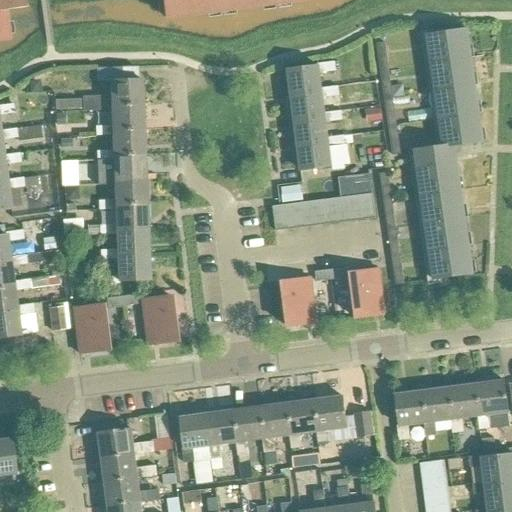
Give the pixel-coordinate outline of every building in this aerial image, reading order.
[(0,0),(0,39),(7,39),(4,11),(24,9),(22,0),(0,0)] [(162,0),(165,18),(301,0),(162,0)] [(415,151),(434,280),(474,274),(457,162),(451,163),(448,148),(484,142),(467,30),(427,36),(444,147),(415,151)] [(401,154),(386,52),(385,43),(376,44),(392,156),(401,154)] [(288,70),(291,96),(322,92),(322,88),(320,73),(336,70),(335,61),(318,63),(319,66),(288,70)] [(39,79),(27,80),(29,92),(41,91),(39,79)] [(109,82),(110,97),(82,98),(82,100),(82,108),(94,107),(94,112),(110,111),(110,107),(142,106),(141,81),(109,82)] [(322,92),(291,96),(292,98),(287,99),(290,121),(325,117),(325,114),(323,98),(339,96),(338,86),(322,88),(322,92)] [(82,108),(82,100),(54,101),(55,111),(82,110),(82,108)] [(0,115),(13,114),(12,105),(0,106),(0,115)] [(110,107),(110,111),(111,127),(95,127),(95,137),(111,136),(111,132),(143,131),(142,106),(110,107)] [(367,123),(382,121),(380,108),(365,110),(367,123)] [(325,117),(290,121),(293,146),(329,142),(328,139),(326,123),(343,121),(341,111),(325,114),(325,117)] [(64,112),(55,113),(56,123),(65,123),(64,112)] [(16,129),(0,131),(0,158),(3,158),(3,156),(1,141),(17,139),(16,129)] [(111,132),(111,136),(112,151),(96,152),(96,161),(112,161),(112,157),(144,155),(143,131),(111,132)] [(329,142),(293,146),(294,151),(298,151),(301,171),(332,167),(330,148),(346,146),(345,136),(328,139),(329,142)] [(71,138),(60,138),(60,147),(71,146),(71,138)] [(3,158),(0,158),(0,183),(6,183),(6,181),(4,165),(20,163),(19,154),(3,156),(3,158)] [(371,169),(386,167),(384,154),(369,156),(371,169)] [(145,180),(144,155),(112,157),(112,161),(113,176),(85,177),(85,187),(113,185),(113,181),(145,180)] [(404,284),(388,173),(380,175),(395,286),(404,284)] [(36,177),(22,179),(24,188),(38,186),(36,177)] [(360,196),(372,194),(370,177),(357,179),(360,196)] [(22,179),(6,181),(6,183),(0,183),(0,210),(10,210),(7,190),(24,188),(22,179)] [(113,181),(113,185),(114,201),(97,202),(98,211),(114,210),(114,206),(146,205),(145,180),(113,181)] [(372,194),(360,196),(363,220),(376,219),(373,194),(372,194)] [(360,196),(355,196),(347,197),(351,222),(363,220),(360,196)] [(351,222),(347,197),(335,199),(338,224),(351,222)] [(335,199),(323,201),(326,225),(338,224),(335,199)] [(326,225),(323,201),(311,202),(314,227),(326,225)] [(314,227),(311,202),(299,204),(302,228),(314,227)] [(299,204),(286,205),(289,230),(302,228),(299,204)] [(146,230),(146,205),(114,206),(114,210),(115,226),(86,227),(86,236),(115,235),(115,231),(146,230)] [(289,230),(286,205),(273,207),(276,232),(289,230)] [(115,231),(115,235),(116,251),(99,251),(100,261),(116,260),(116,256),(147,255),(146,230),(115,231)] [(5,236),(0,236),(0,262),(9,261),(9,258),(7,242),(23,240),(22,231),(4,233),(5,236)] [(53,238),(42,240),(43,252),(55,250),(53,238)] [(46,253),(9,258),(9,261),(0,262),(0,287),(13,286),(12,282),(10,267),(57,260),(56,251),(46,253)] [(116,256),(116,260),(117,275),(100,276),(101,285),(118,285),(118,282),(148,281),(147,255),(116,256)] [(345,268),(330,270),(331,280),(346,278),(345,268)] [(331,280),(330,270),(315,272),(316,282),(331,280)] [(385,316),(383,300),(379,270),(351,273),(357,319),(385,316)] [(13,286),(0,287),(0,312),(16,311),(16,307),(14,292),(48,287),(47,278),(12,282),(13,286)] [(283,282),(287,312),(289,328),(317,324),(311,279),(283,282)] [(351,282),(338,283),(339,303),(352,302),(351,282)] [(135,295),(121,297),(122,307),(137,305),(135,295)] [(122,307),(121,297),(105,299),(107,309),(122,307)] [(142,300),(144,317),(147,346),(175,343),(170,297),(142,300)] [(32,305),(16,307),(16,311),(0,312),(0,338),(20,336),(20,334),(36,333),(32,305)] [(65,305),(47,307),(51,332),(68,329),(65,305)] [(101,305),(73,309),(79,355),(107,351),(101,305)] [(509,413),(504,381),(477,385),(481,417),(478,417),(480,430),(490,429),(489,416),(509,413)] [(477,385),(450,388),(454,420),(451,420),(453,434),(464,432),(462,419),(478,417),(481,417),(477,385)] [(450,388),(423,392),(428,423),(424,424),(426,437),(437,436),(435,423),(451,420),(454,420),(450,388)] [(428,423),(423,392),(396,395),(400,426),(397,426),(399,441),(410,439),(408,426),(424,424),(428,423)] [(329,445),(328,431),(347,429),(343,397),(316,400),(320,432),(317,433),(319,446),(329,445)] [(320,432),(316,400),(289,404),(293,436),(290,436),(292,449),(303,448),(301,435),(317,433),(320,432)] [(293,436),(289,404),(262,407),(266,439),(263,440),(266,463),(277,461),(274,438),(290,436),(293,436)] [(266,439),(262,407),(235,411),(239,443),(236,443),(238,457),(249,455),(247,442),(263,440),(266,439)] [(235,411),(208,414),(213,446),(210,447),(211,460),(213,470),(223,469),(220,445),(236,443),(239,443),(235,411)] [(371,411),(353,414),(357,439),(375,437),(371,411)] [(213,446),(208,414),(181,418),(185,449),(182,449),(184,464),(211,460),(210,447),(213,446)] [(132,430),(99,434),(102,459),(135,454),(135,455),(154,452),(153,442),(134,445),(132,430)] [(154,441),(156,451),(172,449),(171,439),(154,441)] [(493,439),(481,440),(483,452),(495,450),(493,439)] [(10,441),(0,442),(0,474),(15,473),(10,441)] [(135,454),(102,459),(105,483),(138,478),(138,479),(157,476),(156,466),(137,469),(135,455),(135,454)] [(511,482),(511,454),(484,458),(483,456),(469,458),(470,468),(484,467),(486,483),(486,486),(511,482)] [(249,455),(238,457),(239,464),(250,463),(249,455)] [(446,473),(445,465),(445,461),(421,464),(422,476),(446,473)] [(239,464),(241,481),(253,479),(251,463),(250,463),(239,464)] [(175,473),(162,475),(164,485),(176,484),(175,473)] [(448,484),(446,473),(422,476),(424,487),(448,484)] [(138,478),(105,483),(108,506),(141,502),(141,503),(161,500),(159,490),(140,493),(138,479),(138,478)] [(347,478),(337,480),(338,489),(348,487),(347,478)] [(511,482),(486,486),(486,483),(473,484),(474,495),(487,493),(489,509),(489,511),(494,511),(511,509),(511,482)] [(364,505),(351,506),(350,507),(350,511),(375,511),(372,484),(362,486),(364,505)] [(448,484),(424,487),(425,499),(449,495),(448,484)] [(340,508),(327,510),(326,510),(325,511),(350,511),(350,507),(351,506),(348,487),(338,489),(340,508)] [(325,511),(326,510),(327,510),(324,490),(314,492),(316,511),(308,511),(325,511)] [(449,495),(425,499),(427,510),(450,507),(449,495)] [(141,502),(108,506),(108,511),(142,511),(141,503),(141,502)] [(282,511),(293,511),(292,503),(282,504),(282,511)]
